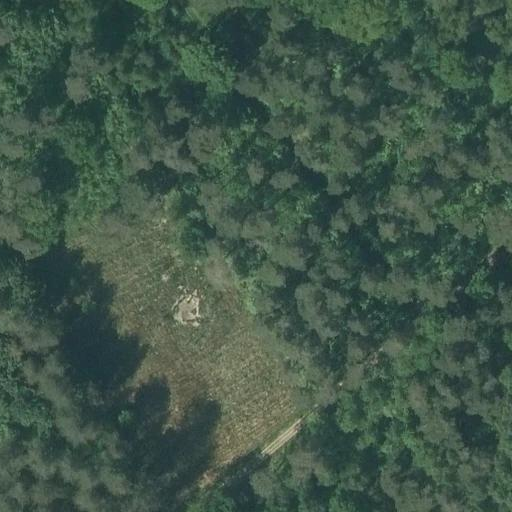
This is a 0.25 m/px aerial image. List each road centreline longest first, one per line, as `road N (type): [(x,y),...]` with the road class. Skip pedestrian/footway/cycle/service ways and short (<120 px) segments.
road 1 (track): [(511,218),(174,511)]
road 2 (track): [(187,0),(340,179),(442,278)]
